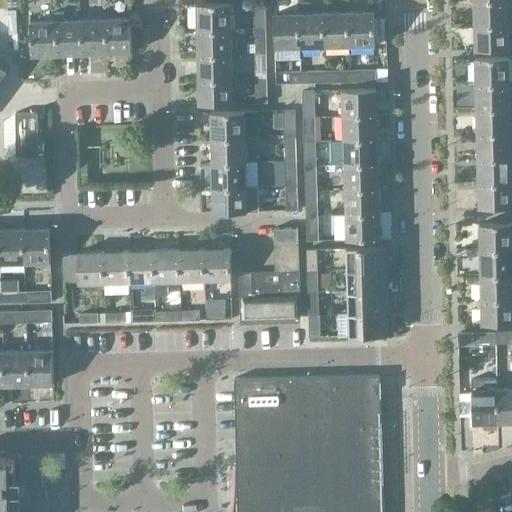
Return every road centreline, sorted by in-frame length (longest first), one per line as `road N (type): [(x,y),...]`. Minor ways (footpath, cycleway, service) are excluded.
road 1 (tertiary): [(425,360),(411,0)]
road 2 (residential): [(76,363),(425,360)]
road 3 (residential): [(57,205),(55,91),(160,89)]
road 4 (tertiary): [(428,511),(425,360)]
road 5 (unknown): [(127,363),(131,497)]
road 6 (residential): [(164,220),(251,218),(253,263)]
road 7 (residential): [(164,220),(160,89)]
